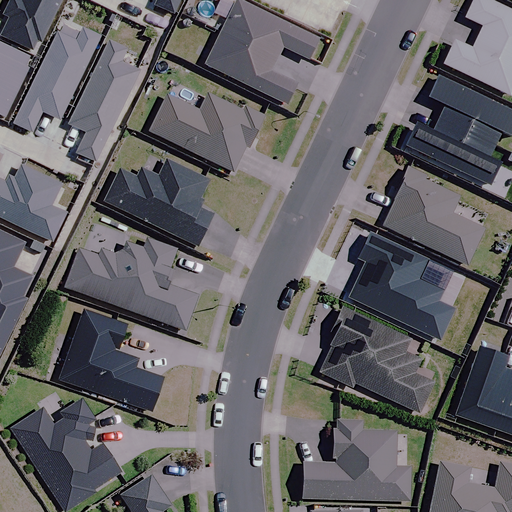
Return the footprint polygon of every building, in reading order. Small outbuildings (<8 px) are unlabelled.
[(60,0),(21,0),(21,1),(19,0),(9,0),(3,14),(9,17),(0,36),(31,51),(36,41),(40,42),(60,0)] [(238,0),(235,0),(220,31),(277,59),(283,47),(308,59),(318,39),(238,0)] [(511,9),(492,0),(473,0),(465,17),(482,25),(477,36),(511,53),(511,9)] [(59,120),(99,36),(83,28),(76,42),(57,33),(13,123),(33,132),(43,112),(59,120)] [(204,65),(287,105),(297,85),(271,73),(277,59),(220,31),(204,65)] [(511,94),(511,53),(477,36),(471,48),(454,40),(442,64),(511,97),(511,94)] [(108,42),(68,125),(85,133),(76,154),(94,162),(138,71),(120,63),(126,50),(108,42)] [(28,57),(0,43),(0,116),(4,118),(27,71),(23,69),(28,57)] [(439,56),(425,50),(414,78),(428,83),(439,56)] [(511,111),(438,76),(427,97),(445,106),(439,118),(496,145),(502,132),(511,136),(511,111)] [(242,108),(239,113),(205,97),(196,114),(164,99),(146,136),(232,178),(261,118),(242,108)] [(496,145),(439,118),(433,131),(416,123),(405,145),(490,186),(501,164),(489,158),(496,145)] [(207,182),(163,163),(156,179),(141,173),(137,181),(117,172),(101,208),(197,251),(211,218),(194,210),(207,182)] [(0,180),(0,217),(51,242),(65,214),(50,207),(61,184),(21,165),(14,179),(8,176),(5,183),(0,180)] [(424,175),(409,168),(383,227),(469,265),(486,228),(451,212),(459,195),(423,179),(424,175)] [(24,244),(0,232),(0,351),(25,300),(21,298),(31,277),(12,269),(24,244)] [(427,259),(370,232),(357,258),(366,262),(349,299),(440,341),(454,309),(438,302),(442,291),(417,279),(427,259)] [(173,269),(169,268),(175,251),(143,239),(140,249),(122,242),(116,258),(100,252),(98,258),(76,250),(61,291),(181,335),(195,298),(166,287),(173,269)] [(355,383),(419,412),(432,383),(414,374),(421,360),(404,352),(409,340),(342,309),(326,344),(332,347),(320,372),(352,388),(355,383)] [(126,329),(81,313),(56,382),(148,415),(160,381),(130,370),(133,360),(117,355),(126,329)] [(494,429),(511,378),(511,371),(504,368),(507,357),(479,347),(455,415),(494,429)] [(511,378),(494,429),(511,435),(511,378)] [(40,407),(5,428),(57,511),(65,511),(118,479),(88,431),(94,427),(78,401),(59,412),(64,421),(52,428),(40,407)] [(354,423),(328,423),(328,467),(298,466),(298,502),(409,504),(409,468),(405,468),(405,433),(354,433),(354,423)] [(511,511),(511,468),(497,465),(492,491),(462,486),(465,469),(435,464),(426,511),(511,511)] [(168,511),(148,479),(118,498),(126,511),(168,511)]
